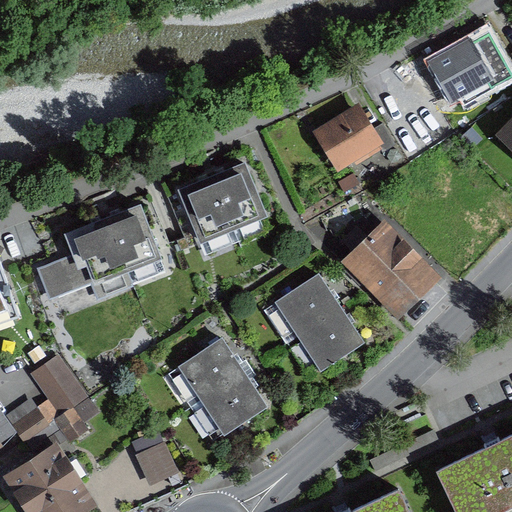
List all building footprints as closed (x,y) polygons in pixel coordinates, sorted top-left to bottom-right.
[(489,35),(428,65),(451,111),(511,80),(489,35)] [(364,105),(315,132),(340,176),(388,149),(364,105)] [(406,116),(387,128),(406,160),(425,148),(406,116)] [(455,138),(445,118),(424,128),(434,148),(455,138)] [(511,149),(511,130),(502,139),(511,149)] [(217,181),(238,233),(271,220),(250,168),(217,181)] [(181,195),(202,247),(238,233),(217,181),(181,195)] [(111,220),(132,275),(170,261),(150,206),(111,220)] [(73,235),(94,289),(132,275),(111,220),(73,235)] [(388,223),(344,266),(402,323),(445,280),(388,223)] [(0,327),(24,319),(0,252),(0,327)] [(278,304),(300,337),(343,310),(321,276),(278,304)] [(324,374),(367,346),(343,310),(300,337),(324,374)] [(226,340),(183,368),(205,402),(248,374),(226,340)] [(33,377),(48,402),(58,419),(90,401),(63,358),(33,377)] [(248,374),(205,402),(228,438),(271,410),(248,374)] [(73,446),(94,434),(87,423),(99,416),(90,401),(58,419),(73,446)] [(48,402),(12,424),(23,442),(58,419),(48,402)] [(0,456),(23,442),(12,424),(0,405),(0,456)] [(439,444),(433,431),(368,462),(373,474),(439,444)] [(511,511),(511,437),(437,470),(456,511),(511,511)] [(166,440),(137,452),(152,487),(181,475),(166,440)] [(62,442),(9,476),(31,511),(80,511),(99,500),(62,442)] [(416,511),(408,492),(362,511),(416,511)]
